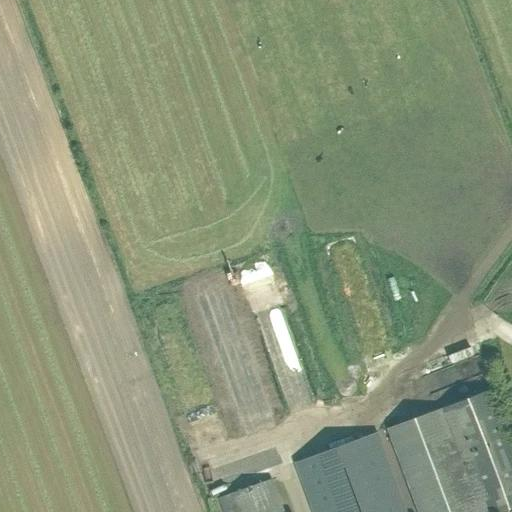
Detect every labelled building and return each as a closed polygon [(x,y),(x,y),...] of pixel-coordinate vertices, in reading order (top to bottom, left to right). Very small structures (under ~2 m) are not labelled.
[(263,312),(264,322),(288,320),(287,310),(263,312)] [(277,351),(288,345),(280,328),(269,334),(277,351)] [(226,375),(229,401),(248,400),(246,383),(236,384),(236,374),(226,375)] [(502,511),(511,508),(511,438),(494,390),(387,430),(417,511),(406,511),(377,433),(294,464),(312,511),(502,511)] [(284,511),(272,479),(225,497),(230,511),(284,511)]
